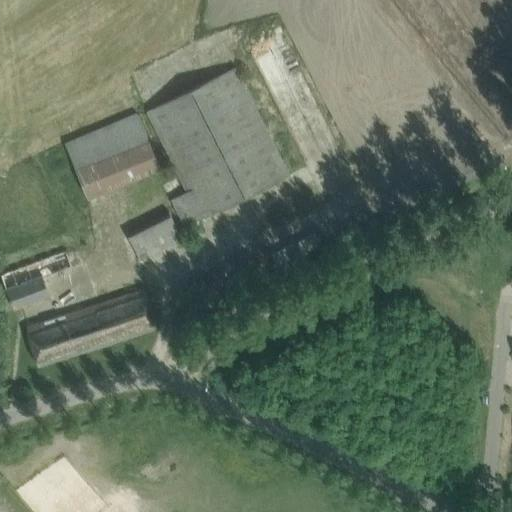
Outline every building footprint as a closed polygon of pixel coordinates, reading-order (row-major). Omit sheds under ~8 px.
[(173,199),(178,208),(186,226),(289,175),(236,67),(148,111),(188,192),(173,199)] [(88,198),(108,189),(95,156),(146,135),(137,114),(65,144),(88,198)] [(159,169),(146,135),(95,156),(108,189),(159,169)] [(128,235),(133,245),(176,224),(170,213),(128,235)] [(182,237),(176,224),(133,245),(140,258),(182,237)] [(315,232),(271,254),(277,265),(321,243),(315,232)] [(0,275),(13,309),(49,296),(42,276),(71,266),(65,251),(0,275)] [(26,327),(32,346),(38,365),(156,327),(144,289),(26,327)]
